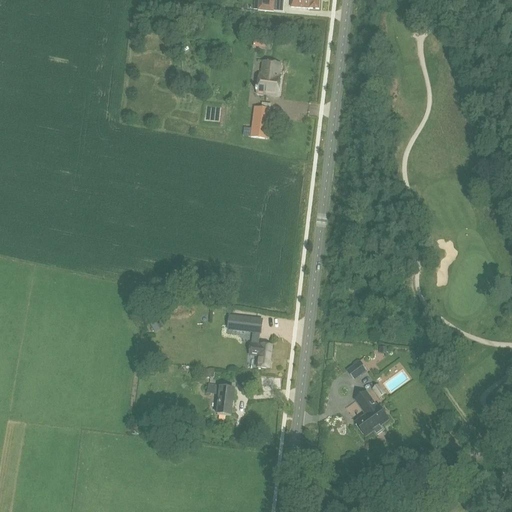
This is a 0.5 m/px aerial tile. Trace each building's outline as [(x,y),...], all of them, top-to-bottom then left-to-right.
[(292,0),(292,8),(320,10),(320,0),(292,0)] [(275,11),(266,10),(266,22),(281,22),(282,6),(275,6),(275,11)] [(282,77),(280,77),(282,65),(264,62),(262,74),(260,74),(258,95),(280,97),(282,77)] [(271,111),(255,109),(252,138),(268,140),(271,111)] [(271,370),(273,347),(258,345),(259,334),(260,334),(262,321),(234,318),(233,331),(253,334),(252,344),(250,344),(249,357),(257,358),(256,368),(271,370)] [(150,325),(155,334),(161,330),(160,329),(162,328),(160,324),(157,325),(155,322),(150,325)] [(354,381),(367,371),(359,362),(347,371),(354,381)] [(371,374),(356,383),(362,393),(377,384),(371,374)] [(380,399),(385,395),(378,385),(372,389),(380,399)] [(207,396),(221,397),(219,417),(232,418),(235,390),(222,389),(222,387),(209,386),(207,396)] [(388,421),(378,407),(377,408),(367,393),(356,401),(367,415),(357,423),(367,437),(388,421)]
